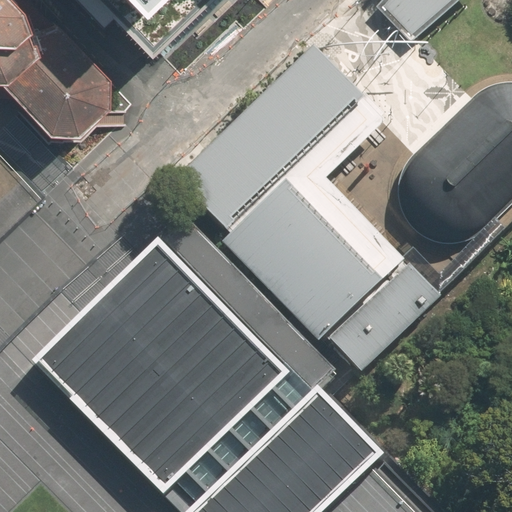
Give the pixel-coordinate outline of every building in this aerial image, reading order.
[(0,0),(0,79),(21,101),(44,125),(47,129),(78,130),(108,102),(108,71),(52,14),(40,18),(43,27),(29,31),(19,0),(0,0)] [(100,0),(149,51),(200,0),(100,0)] [(385,0),(383,3),(375,11),(412,49),(419,42),(462,0),(385,0)] [(141,51),(101,10),(92,18),(116,43),(132,59),(136,55),(141,51)] [(307,49),(167,179),(356,381),(442,301),(327,179),(382,128),(307,49)] [(483,93),(409,165),(405,170),(398,184),(396,196),(396,208),(400,219),(408,231),(418,241),(431,247),(445,249),(459,247),(470,243),(480,236),(511,206),(511,83),(496,86),(483,93)] [(187,223),(166,242),(315,399),(336,379),(187,223)] [(87,320),(38,364),(165,501),(188,481),(198,492),(209,504),(200,511),(339,511),(378,475),(304,395),(167,246),(154,258),(87,320)]
